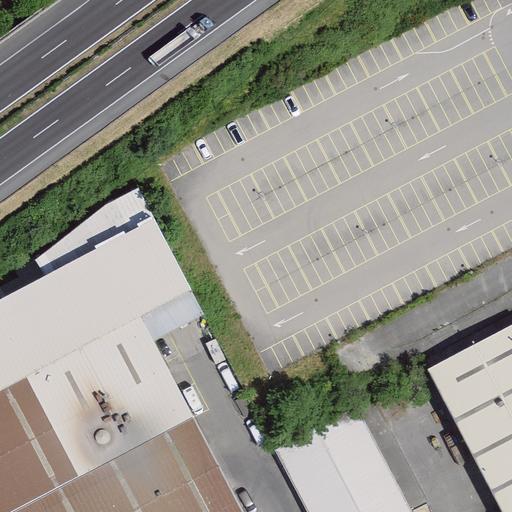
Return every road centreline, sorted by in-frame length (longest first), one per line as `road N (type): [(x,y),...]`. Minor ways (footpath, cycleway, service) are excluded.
road 1 (motorway): [(0,162),(224,0)]
road 2 (motorway): [(121,0),(0,87)]
